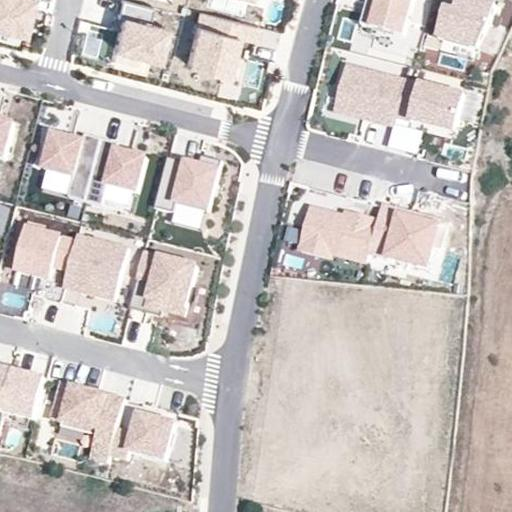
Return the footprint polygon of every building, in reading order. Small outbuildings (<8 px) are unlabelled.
[(0,0),(0,26),(22,33),(30,0),(0,0)] [(152,7),(125,0),(120,0),(117,16),(121,17),(113,51),(152,61),(161,27),(148,24),(152,7)] [(422,0),(370,0),(363,28),(411,41),(422,0)] [(444,8),(436,40),(483,52),(495,4),(478,0),(456,0),(454,10),(444,8)] [(254,41),(258,27),(198,11),(185,63),(225,73),(235,36),(254,41)] [(397,119),(407,82),(347,67),(335,113),(358,119),(360,114),(365,115),(364,120),(395,128),(397,119)] [(411,123),(458,134),(467,97),(407,82),(397,119),(411,123)] [(395,128),(389,150),(419,157),(425,133),(410,129),(411,123),(397,119),(395,128)] [(0,159),(7,161),(16,126),(0,121),(0,159)] [(71,200),(88,204),(104,141),(87,137),(85,144),(55,136),(46,171),(76,179),(71,200)] [(121,145),(104,141),(88,204),(105,208),(110,187),(140,195),(149,160),(119,152),(121,145)] [(170,159),(157,210),(176,215),(179,205),(211,213),(224,162),(204,157),(201,167),(170,159)] [(380,223),(371,256),(430,271),(436,250),(441,252),(448,225),(421,218),(419,223),(412,221),(414,216),(384,208),(380,223)] [(371,256),(380,223),(349,215),(347,220),(312,211),(301,253),(333,261),(334,257),(369,266),(371,256)] [(55,268),(70,272),(79,238),(30,225),(18,273),(52,282),(55,268)] [(131,251),(79,238),(70,272),(66,290),(117,303),(131,251)] [(145,254),(131,310),(163,318),(165,313),(186,318),(199,268),(145,254)] [(377,332),(381,298),(276,289),(271,344),(306,347),(308,326),(377,332)] [(451,302),(401,297),(387,448),(437,453),(451,302)] [(12,368),(0,365),(0,409),(2,410),(12,368)] [(46,377),(12,368),(2,410),(36,418),(46,377)] [(127,402),(63,385),(54,421),(100,433),(93,461),(111,466),(113,458),(119,432),(127,402)] [(136,437),(119,432),(113,458),(130,462),(132,455),(168,464),(178,427),(141,417),(136,437)] [(406,465),(267,433),(256,479),(395,511),(406,465)]
